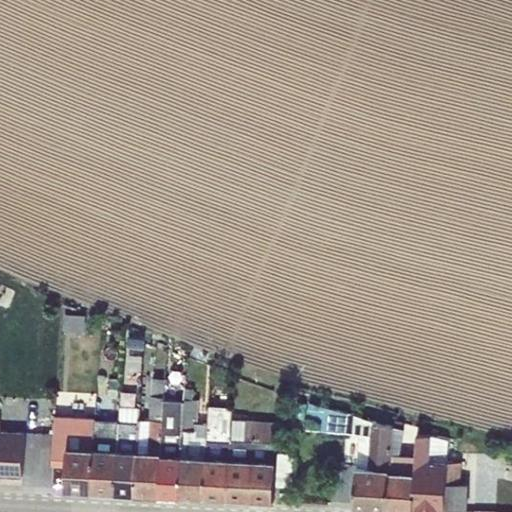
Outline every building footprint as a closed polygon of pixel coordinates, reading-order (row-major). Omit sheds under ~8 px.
[(168,413),(164,412),(163,450),(162,453),(183,454),(183,429),(186,387),(187,372),(172,371),(168,413)] [(140,418),(138,449),(163,450),(164,412),(165,394),(164,394),(165,377),(152,377),(151,418),(140,418)] [(186,387),(183,429),(183,454),(207,456),(208,423),(198,422),(200,399),(193,399),(194,388),(186,387)] [(96,409),(95,416),(97,416),(95,447),(96,447),(118,448),(119,420),(117,420),(118,398),(103,398),(102,409),(96,409)] [(360,432),(358,465),(391,467),(394,424),(391,424),(362,419),(362,415),(310,402),(308,428),(360,432)] [(120,405),(119,420),(118,448),(138,449),(140,418),(140,406),(120,405)] [(209,405),(208,423),(207,456),(231,457),(233,420),(221,419),(222,405),(209,405)] [(68,464),(69,446),(70,414),(55,413),(52,463),(68,464)] [(70,414),(69,446),(95,447),(97,416),(95,416),(70,414)] [(233,418),(233,420),(231,457),(277,460),(277,450),(279,421),(233,418)] [(394,419),(391,424),(394,424),(391,467),(390,470),(415,471),(416,456),(400,455),(405,422),(394,419)] [(0,473),(22,475),(25,432),(0,430),(0,473)] [(414,508),(446,510),(449,461),(449,458),(447,458),(432,457),(434,434),(418,433),(416,456),(415,471),(415,489),(417,489),(414,508)] [(448,438),(434,434),(432,457),(447,458),(448,438)] [(92,490),(96,447),(95,447),(69,446),(68,464),(66,489),(92,490)] [(116,491),(118,448),(96,447),(92,490),(116,491)] [(136,492),(138,449),(118,448),(116,491),(136,492)] [(160,494),(162,453),(163,450),(138,449),(136,492),(160,494)] [(296,451),(277,450),(277,460),(275,484),(295,485),(296,451)] [(180,495),(183,454),(162,453),(160,494),(180,495)] [(204,496),(207,456),(183,454),(180,495),(204,496)] [(204,496),(229,498),(231,457),(207,456),(204,496)] [(277,460),(231,457),(229,498),(274,501),(275,484),(277,460)] [(463,460),(449,461),(446,510),(468,511),(469,482),(462,482),(463,460)] [(511,466),(504,464),(500,479),(511,482),(511,466)] [(388,507),(390,470),(391,467),(358,465),(355,505),(388,507)] [(388,507),(414,508),(417,489),(415,489),(415,471),(390,470),(388,507)]
